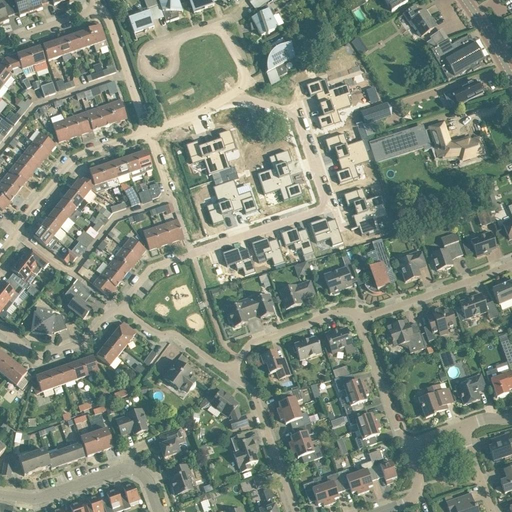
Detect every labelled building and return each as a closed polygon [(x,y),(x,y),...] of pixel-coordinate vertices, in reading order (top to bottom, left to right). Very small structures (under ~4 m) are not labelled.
[(0,0),(0,2),(0,27),(2,27),(1,25),(9,22),(7,18),(13,16),(6,0),(0,0)] [(6,0),(13,16),(18,14),(20,18),(28,15),(28,17),(32,16),(26,0),(6,0)] [(41,6),(47,4),(45,0),(26,0),(32,16),(35,14),(35,13),(43,10),(41,6)] [(143,0),(147,10),(154,7),(151,0),(143,0)] [(151,0),(154,7),(160,5),(166,23),(170,22),(179,19),(179,13),(184,13),(179,0),(151,0)] [(188,0),(194,14),(214,7),(211,0),(188,0)] [(268,0),(262,0),(254,6),(257,11),(259,16),(251,20),(253,24),(250,25),(251,31),(257,30),(261,38),(279,28),(273,17),(276,15),(271,9),(269,11),(266,5),(270,2),(268,0)] [(364,0),(354,0),(347,4),(352,12),(366,4),(364,0)] [(384,0),(391,13),(407,3),(405,0),(384,0)] [(128,8),(125,9),(134,35),(144,32),(145,33),(149,29),(155,28),(152,10),(135,16),(128,8)] [(415,8),(403,16),(412,28),(414,27),(421,38),(433,29),(428,20),(430,19),(425,11),(420,14),(415,8)] [(100,27),(88,31),(96,53),(99,52),(99,51),(100,49),(107,47),(100,27)] [(88,31),(77,35),(82,50),(94,46),(88,31)] [(77,35),(66,39),(71,54),(82,50),(77,35)] [(479,63),(484,60),(470,35),(451,46),(448,41),(436,48),(431,51),(448,81),(471,68),(473,72),(481,67),(479,63)] [(66,39),(54,43),(60,58),(71,54),(66,39)] [(270,71),(265,74),(265,75),(276,69),(279,78),(287,74),(282,61),(294,55),(291,45),(286,46),(282,39),(268,47),(271,55),(270,56),(269,57),(268,59),(268,60),(267,61),(267,63),(267,65),(267,67),(270,71)] [(359,39),(351,43),(361,57),(368,52),(359,39)] [(431,41),(426,44),(431,51),(436,48),(431,41)] [(60,58),(54,43),(43,47),(48,62),(60,58)] [(28,52),(34,67),(36,73),(47,69),(40,48),(28,52)] [(34,67),(28,52),(17,56),(21,68),(22,71),(34,67)] [(5,60),(0,65),(0,68),(9,75),(12,71),(21,68),(17,56),(5,60)] [(96,75),(91,76),(93,81),(104,77),(100,65),(94,67),(96,75)] [(106,68),(107,70),(109,76),(116,74),(113,66),(106,68)] [(0,68),(0,83),(4,87),(11,77),(9,75),(0,68)] [(27,79),(22,82),(27,90),(31,88),(29,84),(29,83),(27,79)] [(32,82),(34,88),(41,86),(39,80),(32,82)] [(114,82),(102,87),(104,93),(109,91),(111,96),(118,94),(114,82)] [(326,82),(307,88),(311,99),(317,97),(320,108),(348,99),(345,89),(330,94),(326,82)] [(461,87),(450,92),(453,98),(452,98),(453,100),(457,108),(467,103),(466,101),(482,93),(479,86),(479,85),(476,86),(475,82),(469,85),(468,84),(461,88),(461,87)] [(41,88),(44,98),(56,94),(52,84),(41,88)] [(427,94),(430,101),(449,92),(446,86),(427,94)] [(323,119),(318,120),(321,131),(340,125),(336,114),(351,109),(348,99),(320,108),(323,119)] [(121,101),(109,105),(116,124),(127,120),(121,101)] [(109,105),(98,109),(104,128),(116,124),(109,105)] [(387,105),(360,114),(364,125),(363,126),(367,137),(375,134),(374,130),(376,129),(374,122),(376,121),(391,117),(387,105)] [(45,107),(39,109),(41,116),(48,114),(45,107)] [(98,109),(86,113),(93,132),(104,128),(98,109)] [(86,113),(75,117),(81,136),(93,132),(86,113)] [(7,120),(11,122),(16,125),(22,117),(18,114),(16,116),(12,114),(7,120)] [(75,117),(64,121),(70,139),(81,136),(75,117)] [(0,129),(3,132),(1,135),(5,138),(12,129),(3,121),(0,123),(0,129)] [(70,139),(64,121),(52,125),(59,143),(70,139)] [(422,127),(367,144),(374,166),(429,149),(429,147),(435,145),(439,158),(460,157),(462,162),(483,156),(478,141),(470,143),(469,140),(450,146),(443,125),(430,129),(430,130),(424,132),(422,127)] [(41,134),(33,143),(48,155),(56,146),(41,134)] [(222,143),(212,147),(221,175),(231,171),(226,156),(237,152),(231,134),(220,137),(222,143)] [(344,137),(326,143),(329,154),(335,152),(338,163),(366,154),(363,143),(348,148),(344,137)] [(33,143),(25,153),(41,165),(48,155),(33,143)] [(199,145),(188,148),(195,167),(206,163),(211,178),(221,175),(212,147),(201,150),(199,145)] [(146,152),(135,156),(142,177),(145,176),(147,173),(153,172),(146,152)] [(25,153),(18,162),(33,174),(41,165),(25,153)] [(274,172),(259,177),(262,187),(290,178),(287,167),(292,165),(289,154),(270,160),(274,172)] [(342,173),(336,175),(339,186),(358,180),(355,169),(370,164),(366,154),(338,163),(342,173)] [(135,156),(124,160),(129,175),(131,181),(142,177),(135,156)] [(124,160),(112,164),(117,179),(129,175),(124,160)] [(18,162),(10,171),(25,184),(33,174),(18,162)] [(112,164),(101,168),(102,173),(108,190),(120,186),(117,179),(112,164)] [(90,173),(80,182),(91,191),(96,194),(108,190),(102,173),(101,168),(89,172),(90,173)] [(10,171),(3,181),(18,193),(25,184),(10,171)] [(290,178),(262,187),(266,197),(281,192),(285,203),(303,197),(300,186),(294,188),(290,178)] [(3,181),(0,184),(0,194),(10,202),(18,193),(3,181)] [(78,181),(71,191),(83,201),(91,191),(80,182),(78,181)] [(235,183),(225,186),(235,214),(245,211),(247,216),(258,213),(252,194),(240,198),(235,183)] [(158,184),(147,188),(149,191),(152,200),(158,198),(161,194),(158,184)] [(489,185),(481,188),(490,211),(497,209),(489,185)] [(220,205),(209,209),(215,227),(226,224),(224,218),(235,214),(225,186),(215,190),(220,205)] [(265,198),(265,196),(261,186),(255,188),(259,200),(265,198)] [(129,201),(131,207),(140,204),(137,197),(132,188),(124,192),(129,201)] [(352,218),(353,218),(384,208),(385,207),(381,196),(366,202),(362,190),(343,196),(347,208),(353,206),(356,216),(352,218)] [(71,191),(63,200),(76,210),(83,201),(71,191)] [(149,191),(138,195),(142,204),(152,200),(149,191)] [(10,202),(0,194),(0,209),(3,212),(10,202)] [(63,200),(56,209),(68,219),(76,210),(63,200)] [(103,208),(98,204),(94,209),(99,213),(103,208)] [(511,216),(511,221),(503,225),(509,241),(511,239),(511,206),(509,208),(511,216)] [(386,216),(384,208),(353,218),(357,228),(351,230),(351,231),(359,229),(361,237),(368,235),(369,237),(380,233),(376,221),(387,218),(386,216)] [(56,209),(48,219),(61,229),(68,219),(56,209)] [(488,210),(482,212),(487,226),(493,224),(488,210)] [(48,219),(41,228),(53,238),(54,237),(59,241),(61,241),(65,236),(65,234),(60,230),(61,229),(48,219)] [(343,244),(339,233),(335,220),(334,220),(334,222),(327,224),(325,220),(310,225),(317,245),(330,240),(332,248),(336,246),(343,244)] [(178,221),(166,225),(172,243),(184,239),(178,221)] [(166,225),(155,229),(161,247),(172,243),(166,225)] [(53,238),(41,228),(33,238),(50,251),(58,242),(53,238)] [(161,247),(155,229),(143,233),(149,251),(161,247)] [(297,230),(282,236),(286,249),(294,246),(296,252),(302,250),(304,258),(315,254),(307,232),(299,235),(297,230)] [(502,231),(496,233),(499,240),(504,238),(502,231)] [(84,232),(76,241),(80,244),(81,245),(85,248),(87,249),(94,240),(84,232)] [(479,240),(471,242),(476,258),(486,255),(485,253),(496,249),(491,233),(478,238),(479,240)] [(431,256),(437,272),(453,266),(450,259),(455,257),(456,259),(463,256),(458,243),(455,235),(441,240),(445,251),(431,256)] [(131,238),(123,248),(138,260),(146,251),(131,238)] [(268,240),(253,245),(258,258),(265,255),(268,262),(273,260),(275,268),(286,264),(278,241),(270,244),(268,240)] [(373,277),(374,278),(376,280),(377,281),(368,292),(370,293),(373,294),(377,295),(381,294),(383,293),(380,294),(378,291),(390,286),(386,275),(391,269),(382,243),(373,246),(379,265),(370,268),(373,277)] [(343,244),(336,246),(339,253),(345,251),(343,244)] [(123,248),(116,257),(131,269),(138,260),(123,248)] [(68,250),(60,260),(67,265),(69,261),(72,264),(77,258),(68,250)] [(239,250),(224,255),(228,268),(236,265),(239,272),(244,270),(246,277),(257,274),(249,251),(241,254),(239,250)] [(398,262),(405,283),(420,278),(417,267),(425,265),(420,252),(408,256),(409,258),(398,262)] [(24,255),(18,263),(36,277),(42,269),(44,271),(49,264),(36,254),(31,260),(24,255)] [(116,257),(108,267),(123,279),(131,269),(116,257)] [(18,276),(13,282),(24,291),(25,289),(27,290),(30,287),(30,285),(36,277),(18,263),(11,271),(18,276)] [(311,274),(307,263),(299,265),(303,277),(311,274)] [(324,277),(330,295),(352,287),(348,276),(354,274),(351,265),(344,267),(345,269),(324,277)] [(108,267),(101,276),(116,288),(123,279),(108,267)] [(362,275),(355,278),(358,286),(365,284),(362,275)] [(116,288),(101,276),(93,286),(108,298),(116,288)] [(261,284),(263,284),(268,282),(266,276),(259,278),(261,284)] [(72,304),(68,308),(83,320),(91,311),(80,302),(86,296),(82,293),(86,289),(89,292),(89,291),(77,281),(71,289),(67,293),(64,298),(72,304)] [(2,283),(0,284),(0,294),(13,305),(24,291),(13,282),(9,288),(2,283)] [(302,305),(300,301),(315,296),(310,282),(296,287),(295,287),(280,292),(286,310),(302,305)] [(320,282),(314,284),(317,293),(323,291),(320,282)] [(511,282),(492,290),(499,306),(511,300),(511,282)] [(34,297),(39,293),(33,286),(28,290),(34,297)] [(0,316),(4,320),(7,317),(6,313),(13,305),(0,294),(0,316)] [(260,296),(247,301),(253,318),(259,316),(260,319),(273,315),(271,308),(273,307),(269,295),(261,298),(260,296)] [(455,309),(460,322),(487,313),(490,320),(500,317),(492,303),(485,305),(481,295),(472,298),(473,299),(459,303),(461,307),(455,309)] [(253,318),(247,301),(233,306),(234,308),(226,311),(230,323),(232,322),(235,329),(247,324),(246,320),(253,318)] [(430,326),(423,329),(428,343),(435,340),(433,334),(439,332),(440,336),(448,334),(446,330),(456,326),(450,310),(440,314),(439,309),(431,312),(433,316),(427,319),(430,326)] [(34,315),(32,334),(51,337),(51,335),(54,333),(54,334),(61,332),(58,323),(63,321),(61,315),(53,318),(54,318),(52,317),(36,315),(34,315)] [(394,342),(399,344),(399,346),(402,345),(408,348),(410,354),(425,349),(423,342),(419,332),(412,335),(407,321),(387,328),(393,343),(394,342)] [(123,324),(114,335),(127,345),(136,334),(123,324)] [(332,332),(325,335),(332,354),(345,350),(347,355),(354,353),(346,330),(333,334),(332,332)] [(114,335),(106,346),(119,356),(127,345),(114,335)] [(506,335),(498,338),(501,345),(504,354),(507,363),(510,370),(511,369),(511,353),(511,352),(508,343),(506,335)] [(295,347),(293,348),(295,353),(296,353),(300,362),(322,354),(316,338),(294,346),(295,347)] [(119,356),(106,346),(97,357),(110,367),(119,356)] [(0,371),(0,372),(10,360),(0,352),(0,371)] [(152,352),(143,363),(148,367),(157,356),(152,352)] [(275,352),(261,357),(264,365),(266,364),(270,375),(276,372),(279,380),(290,376),(284,359),(278,361),(275,352)] [(439,356),(441,362),(452,358),(450,352),(439,356)] [(93,358),(81,362),(87,378),(98,373),(93,358)] [(0,372),(12,381),(21,369),(10,360),(0,372)] [(81,362),(70,366),(76,382),(87,378),(81,362)] [(196,381),(189,376),(191,373),(176,362),(163,380),(178,391),(180,388),(188,393),(196,381)] [(139,365),(134,371),(140,375),(145,370),(139,365)] [(70,366),(59,370),(64,386),(76,382),(70,366)] [(21,369),(12,381),(23,389),(32,378),(21,369)] [(64,386),(59,370),(47,374),(53,390),(64,386)] [(511,388),(511,370),(498,376),(496,371),(486,374),(489,382),(490,382),(496,399),(508,395),(506,388),(509,387),(509,390),(511,388)] [(437,375),(441,384),(448,381),(445,373),(437,375)] [(47,374),(36,378),(39,388),(35,390),(37,395),(53,390),(47,374)] [(344,391),(347,397),(366,390),(364,385),(361,386),(359,381),(355,383),(352,376),(334,381),(338,393),(344,391)] [(456,388),(459,398),(460,397),(461,399),(462,399),(464,405),(480,400),(479,397),(478,397),(476,393),(485,390),(481,376),(463,383),(464,385),(456,388)] [(121,385),(116,388),(120,393),(119,393),(122,399),(127,397),(125,391),(121,385)] [(430,396),(419,400),(426,419),(433,416),(434,417),(436,416),(434,413),(437,412),(438,413),(439,413),(447,410),(446,406),(453,404),(448,390),(441,392),(438,386),(428,390),(430,396)] [(277,410),(279,416),(298,409),(296,403),(302,401),(298,390),(291,392),(280,395),(283,403),(278,404),(280,409),(277,410)] [(343,407),(347,416),(353,414),(365,410),(363,403),(367,402),(365,397),(368,396),(366,390),(347,397),(339,400),(341,408),(343,407)] [(211,405),(228,418),(233,430),(248,425),(245,417),(240,419),(236,408),(238,406),(232,402),(234,400),(221,391),(211,405)] [(111,405),(105,407),(108,417),(114,414),(111,405)] [(104,407),(93,411),(95,416),(106,412),(104,407)] [(290,424),(292,430),(304,426),(310,424),(307,413),(301,415),(298,409),(279,416),(281,422),(284,420),(286,425),(290,424)] [(128,417),(116,421),(121,437),(130,434),(129,432),(132,431),(134,436),(147,432),(145,424),(147,423),(142,410),(127,416),(128,417)] [(356,425),(359,431),(378,424),(376,419),(373,420),(371,415),(367,416),(365,410),(353,414),(347,416),(350,427),(356,425)] [(324,412),(318,414),(320,420),(326,418),(324,412)] [(85,416),(74,420),(76,425),(87,421),(85,416)] [(289,444),(291,450),(310,443),(308,437),(314,434),(310,424),(304,426),(292,430),(295,437),(290,438),(292,443),(289,444)] [(378,424),(359,431),(361,437),(355,440),(359,451),(377,444),(374,437),(379,436),(377,431),(380,430),(378,424)] [(40,437),(51,433),(50,429),(38,433),(40,437)] [(107,430),(94,434),(100,453),(114,448),(107,430)] [(157,447),(159,453),(162,452),(164,459),(180,454),(177,446),(184,443),(180,430),(159,437),(162,445),(157,447)] [(100,453),(94,434),(80,439),(87,458),(100,453)] [(496,446),(487,449),(489,455),(491,454),(493,462),(495,461),(496,464),(502,462),(501,459),(511,455),(508,445),(511,443),(511,441),(509,434),(494,440),(496,446)] [(251,470),(249,465),(258,462),(255,454),(257,454),(252,441),(250,442),(250,441),(245,442),(243,436),(230,440),(235,454),(233,454),(239,469),(240,469),(242,473),(251,470)] [(310,443),(291,450),(293,456),(296,454),(298,459),(302,458),(304,465),(323,458),(319,447),(313,449),(310,443)] [(80,445),(69,449),(73,462),(85,459),(80,445)] [(69,449),(57,453),(62,466),(73,462),(69,449)] [(36,454),(42,471),(50,468),(45,451),(36,454)] [(371,462),(373,467),(377,480),(384,478),(387,486),(393,484),(392,481),(396,479),(391,462),(384,464),(379,451),(369,455),(371,462)] [(57,453),(47,456),(50,468),(51,470),(62,466),(57,453)] [(36,454),(27,457),(33,474),(42,471),(36,454)] [(33,474),(27,457),(18,460),(24,477),(33,474)] [(2,476),(10,478),(13,461),(5,460),(2,476)] [(363,472),(356,474),(363,494),(369,492),(368,489),(373,487),(371,482),(377,480),(373,467),(371,462),(360,466),(363,472)] [(172,486),(175,496),(191,491),(186,477),(190,475),(187,466),(180,468),(170,472),(173,478),(171,479),(173,485),(172,486)] [(511,466),(500,470),(503,478),(506,477),(507,480),(500,482),(505,494),(509,493),(511,498),(511,497),(511,466)] [(348,470),(337,474),(344,492),(350,490),(352,494),(356,493),(358,496),(363,494),(356,474),(350,476),(348,470)] [(329,484),(322,486),(329,506),(335,504),(334,501),(339,499),(337,494),(344,492),(337,474),(327,478),(329,484)] [(254,480),(257,490),(267,487),(264,476),(254,480)] [(314,482),(303,486),(309,504),(316,502),(318,506),(322,505),(324,508),(329,506),(319,478),(313,480),(314,482)] [(126,496),(119,498),(124,511),(131,508),(129,505),(139,501),(133,484),(123,488),(126,496)] [(103,504),(105,511),(120,511),(124,511),(119,498),(116,490),(106,493),(109,502),(103,504)] [(260,511),(258,511),(279,511),(277,505),(274,506),(272,500),(274,499),(271,490),(263,493),(269,508),(260,511)] [(205,495),(199,498),(201,503),(207,501),(205,495)] [(450,495),(444,497),(446,503),(453,501),(450,495)] [(469,495),(470,496),(447,504),(449,511),(477,511),(477,509),(476,507),(473,508),(472,505),(473,505),(473,504),(470,495),(469,495)] [(89,503),(82,505),(84,511),(103,511),(98,496),(88,500),(89,503)] [(71,511),(83,511),(80,503),(70,506),(71,511)]
